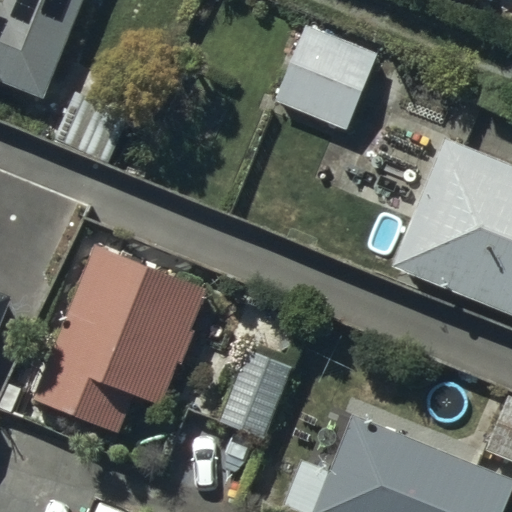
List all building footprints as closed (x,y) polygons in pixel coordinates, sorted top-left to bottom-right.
[(6,0),(5,2),(0,0),(0,76),(43,94),(80,0),(6,0)] [(380,53),(309,23),(276,99),(348,129),(380,53)] [(132,113),(77,89),(57,137),(111,160),(132,113)] [(511,163),(448,137),(395,265),(511,312),(511,163)] [(0,240),(0,278),(44,296),(57,264),(64,267),(85,214),(25,190),(4,243),(0,240)] [(208,289),(97,245),(35,398),(118,431),(134,390),(162,401),(208,289)] [(0,294),(0,320),(9,299),(0,294)] [(294,366),(248,349),(221,419),(266,437),(294,366)] [(22,388),(10,383),(0,404),(13,409),(22,388)] [(511,395),(488,449),(511,458),(511,395)] [(504,511),(511,492),(511,476),(355,414),(332,470),(304,459),(286,504),(306,511),(504,511)] [(128,511),(102,501),(97,511),(128,511)]
